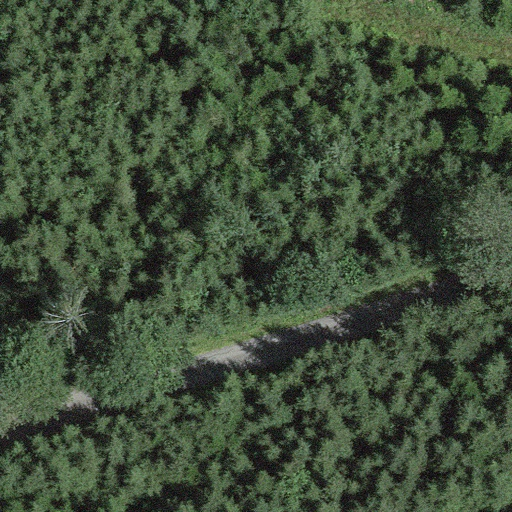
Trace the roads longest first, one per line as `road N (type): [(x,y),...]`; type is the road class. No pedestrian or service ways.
road 1 (track): [(511,263),(437,295),(0,433)]
road 2 (track): [(259,0),(511,55)]
